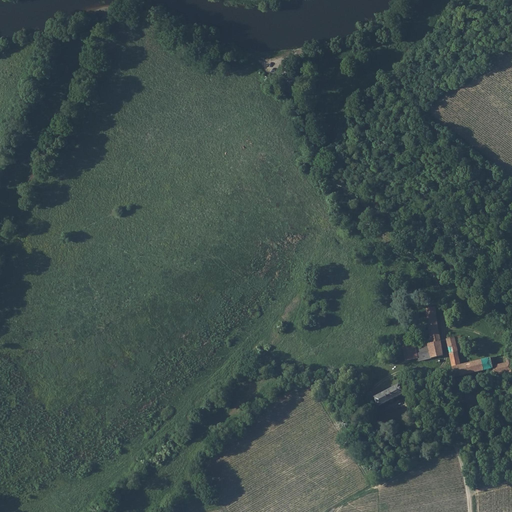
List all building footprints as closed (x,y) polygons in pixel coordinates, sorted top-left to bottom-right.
[(425,314),(429,338),(426,339),(430,353),(443,351),(434,305),(424,306),(425,314)] [(447,350),(456,348),(453,335),(445,337),(447,350)] [(417,354),(418,356),(430,353),(426,339),(402,348),(405,358),(417,354)] [(456,348),(447,350),(452,374),(464,372),(462,362),(459,362),(456,348)] [(511,374),(511,354),(511,350),(506,351),(508,362),(494,364),(492,355),(462,362),(464,372),(490,366),(491,370),(494,370),(496,377),(502,376),(501,370),(510,368),(511,374)] [(401,391),(397,382),(372,395),(377,404),(401,391)]
